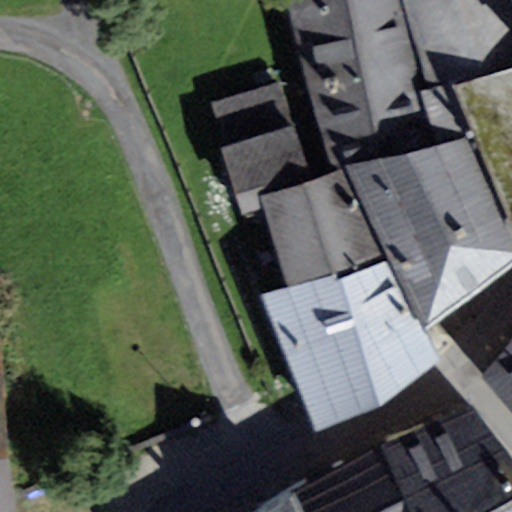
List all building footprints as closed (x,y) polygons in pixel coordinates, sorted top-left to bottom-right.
[(287,0),(309,84),(413,59),(398,0),(287,0)] [(398,0),(413,59),(421,93),(511,67),(511,3),(511,0),(398,0)] [(421,93),(413,59),(309,84),(331,173),(345,169),(435,147),(421,93)] [(511,67),(421,93),(435,147),(473,135),(511,220),(511,67)] [(261,209),(287,289),(389,257),(345,169),(331,173),(311,181),(278,84),(212,103),(245,214),(261,209)] [(511,267),(511,220),(473,135),(435,147),(345,169),(389,257),(427,331),(472,297),(511,267)] [(427,331),(389,257),(287,289),(261,298),(317,432),(381,407),(393,396),(441,358),(427,331)] [(511,337),(479,379),(511,416),(511,337)] [(13,511),(0,350),(0,511),(13,511)] [(431,423),(381,445),(409,511),(511,511),(511,459),(471,410),(431,423)] [(409,511),(381,445),(293,487),(253,511),(409,511)]
